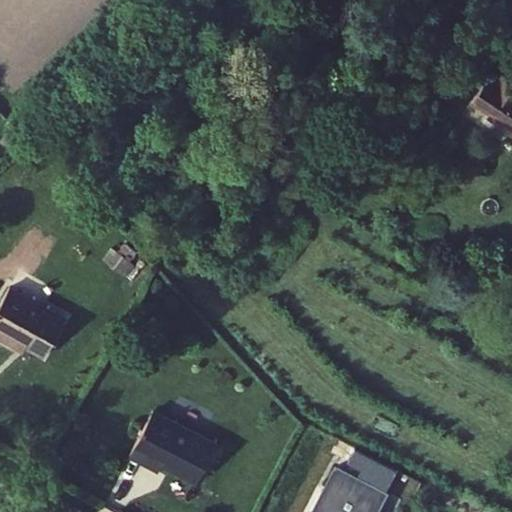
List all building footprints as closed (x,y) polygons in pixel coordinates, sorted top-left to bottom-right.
[(496,82),(489,77),(473,100),(511,128),(511,79),(503,73),(496,82)] [(292,77),(271,117),(285,124),(299,99),(325,113),(333,99),(292,77)] [(119,276),(135,268),(126,248),(109,256),(119,276)] [(66,317),(11,286),(0,304),(0,337),(17,347),(20,341),(27,346),(44,355),(66,317)] [(27,346),(20,341),(17,347),(24,351),(27,346)] [(219,441),(156,408),(131,456),(160,471),(163,464),(198,482),(219,441)] [(377,511),(389,491),(340,465),(315,511),(377,511)]
